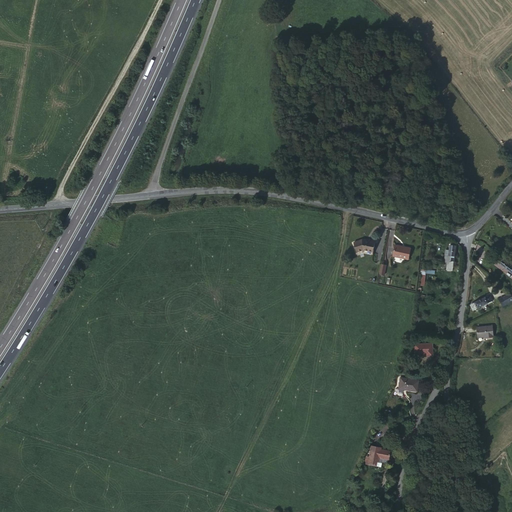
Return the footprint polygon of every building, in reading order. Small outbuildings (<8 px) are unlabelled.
[(365,237),(356,241),(357,243),(358,243),(360,250),(364,248),(375,250),(377,238),(372,237),(372,239),(365,237)] [(413,247),(398,244),(395,255),(410,258),(413,247)] [(454,244),(453,252),(450,252),(448,261),(451,261),(449,271),(454,272),(460,245),(454,244)] [(500,264),(511,273),(511,266),(503,260),(500,264)] [(426,274),(435,275),(435,271),(421,269),(419,286),(424,286),(426,274)] [(490,295),(470,305),(473,310),(492,301),(490,295)] [(511,295),(497,298),(498,305),(511,303),(511,295)] [(492,326),(477,327),(478,337),(485,337),(485,338),(493,337),(492,326)] [(431,341),(414,343),(415,352),(424,351),(425,355),(433,354),(431,341)] [(425,382),(408,380),(407,391),(424,393),(425,382)] [(381,443),(382,441),(373,438),(371,447),(368,456),(376,459),(377,455),(378,451),(389,453),(391,447),(381,443)]
